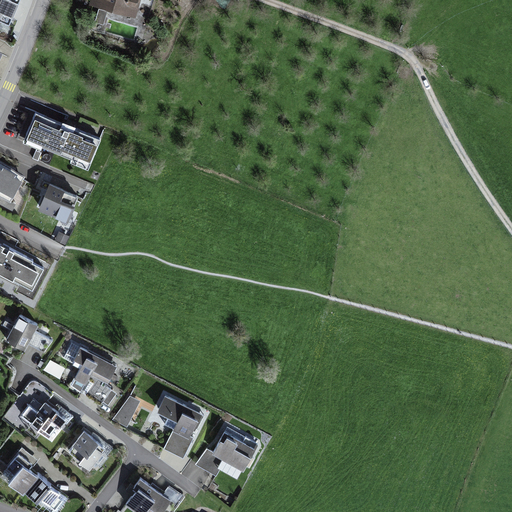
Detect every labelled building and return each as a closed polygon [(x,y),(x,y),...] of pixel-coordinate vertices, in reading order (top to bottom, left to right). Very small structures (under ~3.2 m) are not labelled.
[(20,0),(0,0),(0,20),(10,25),(20,0)] [(139,0),(91,0),(89,8),(134,21),(139,0)] [(100,137),(35,111),(23,142),(88,168),(100,137)] [(21,174),(0,162),(0,196),(11,203),(25,176),(21,174)] [(78,195),(49,183),(38,208),(67,220),(78,195)] [(44,267),(0,244),(0,275),(31,292),(44,267)] [(38,326),(20,316),(7,341),(25,350),(29,344),(44,352),(51,340),(35,332),(38,326)] [(116,366),(79,345),(70,362),(80,368),(71,384),(85,393),(100,405),(103,400),(107,403),(116,392),(106,384),(116,366)] [(113,418),(128,425),(140,401),(130,395),(113,418)] [(204,415),(164,395),(156,411),(176,422),(163,448),(182,458),(204,415)] [(67,417),(46,402),(30,424),(51,439),(67,417)] [(107,448),(84,431),(69,451),(92,468),(107,448)] [(243,470),(255,450),(225,432),(213,452),(206,448),(197,463),(216,474),(225,459),(243,470)] [(1,473),(24,493),(38,476),(27,467),(31,462),(19,452),(1,473)] [(53,511),(66,497),(40,474),(38,476),(24,493),(38,504),(40,501),(53,511)] [(163,511),(172,501),(141,478),(132,490),(136,492),(126,505),(134,511),(146,511),(149,508),(154,511),(163,511)]
